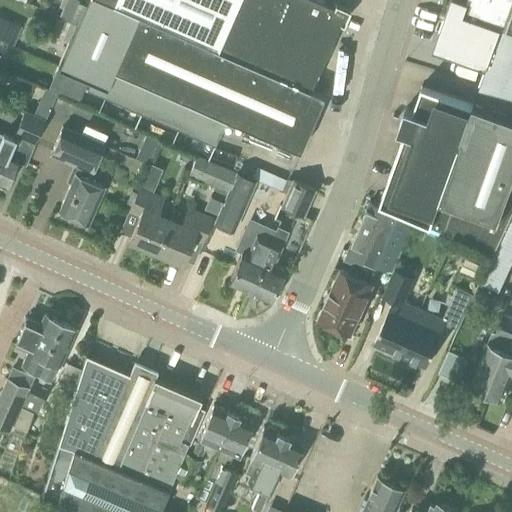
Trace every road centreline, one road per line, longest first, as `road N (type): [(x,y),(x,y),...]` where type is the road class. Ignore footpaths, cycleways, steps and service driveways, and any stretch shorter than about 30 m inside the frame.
road 1 (unclassified): [(269,360),(347,185),(399,0)]
road 2 (tertiary): [(269,360),(0,241)]
road 3 (tertiary): [(511,466),(269,360)]
